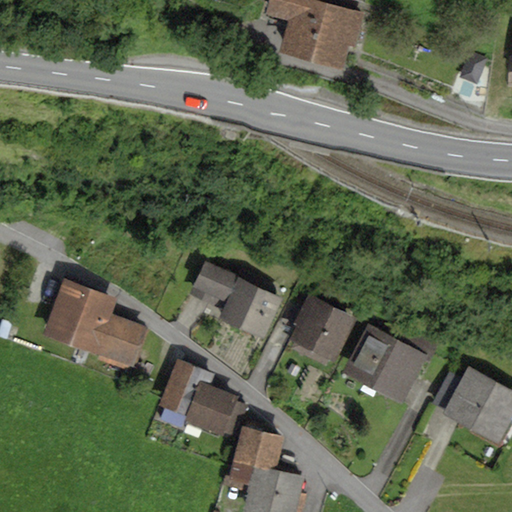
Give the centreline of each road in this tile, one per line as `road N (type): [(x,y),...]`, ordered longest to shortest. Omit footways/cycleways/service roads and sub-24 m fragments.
road 1 (tertiary): [(511,160),(191,93),(0,66)]
road 2 (residential): [(0,233),(131,302),(267,406),(378,511)]
